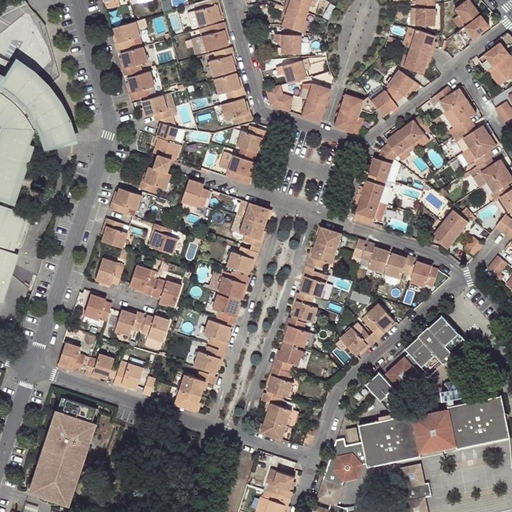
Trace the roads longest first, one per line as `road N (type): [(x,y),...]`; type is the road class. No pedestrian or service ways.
road 1 (residential): [(75,0),(111,125),(32,368)]
road 2 (residential): [(460,278),(341,388),(315,458)]
road 3 (residential): [(211,425),(285,205)]
road 4 (residential): [(243,435),(313,214)]
road 5 (residential): [(211,425),(32,368)]
road 6 (residential): [(460,278),(435,258),(336,222)]
road 7 (residential): [(228,0),(258,112),(277,119)]
road 8 (residential): [(454,67),(358,146)]
